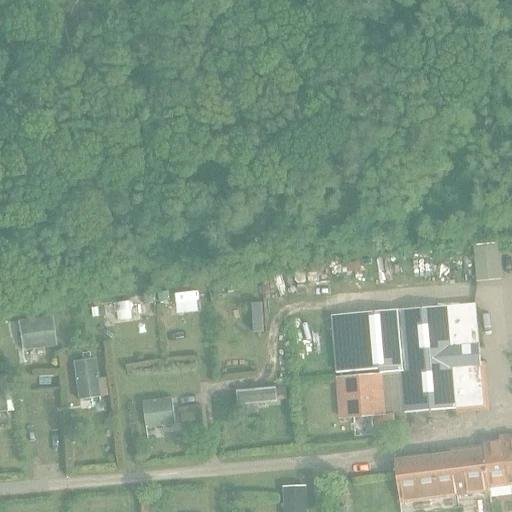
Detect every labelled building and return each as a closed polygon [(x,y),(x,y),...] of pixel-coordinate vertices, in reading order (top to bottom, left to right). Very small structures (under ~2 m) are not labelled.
[(209,291),(166,296),(168,308),(210,302),(209,291)] [(138,299),(138,298),(101,304),(103,317),(147,311),(145,298),(138,299)] [(406,412),(484,405),(475,303),(397,310),(326,315),(327,330),(333,330),(335,364),(378,361),(379,374),(336,377),(339,420),(371,417),(372,431),(395,429),(394,413),(386,414),(383,374),(403,372),(406,412)] [(22,351),(55,345),(50,315),(17,320),(22,351)] [(72,361),(78,399),(107,395),(104,377),(97,378),(94,358),(72,361)] [(0,375),(0,412),(13,411),(11,391),(4,392),(2,375),(0,375)] [(176,424),(172,397),(142,401),(146,428),(176,424)] [(511,484),(511,483),(511,441),(485,444),(486,450),(397,459),(401,496),(490,487),(488,476),(510,473),(511,484)] [(284,490),(286,511),(307,511),(305,488),(284,490)]
